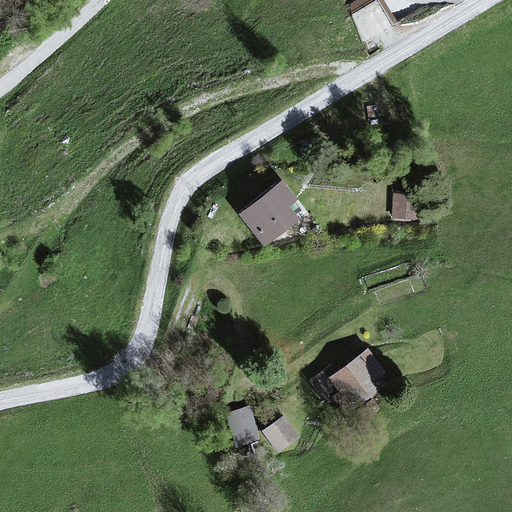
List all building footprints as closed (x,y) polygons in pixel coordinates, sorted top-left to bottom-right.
[(351,0),(362,31),(390,22),(382,0),(351,0)] [(280,184),(239,214),(265,248),(305,218),(280,184)] [(420,195),(394,195),(394,220),(420,220),(420,195)] [(368,347),(328,380),(354,412),(394,379),(368,347)] [(235,430),(257,424),(249,399),(228,406),(235,430)] [(286,417),(263,433),(279,455),(302,438),(286,417)]
